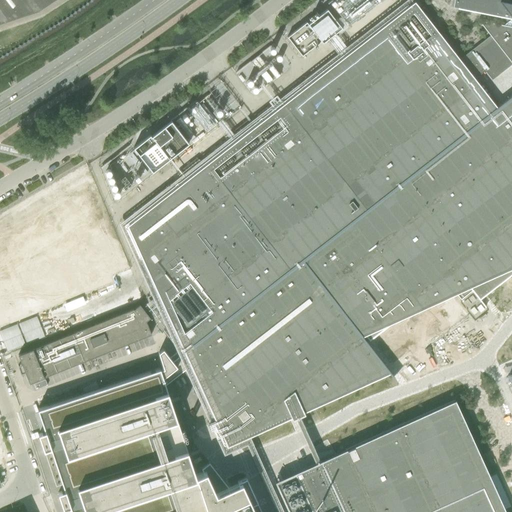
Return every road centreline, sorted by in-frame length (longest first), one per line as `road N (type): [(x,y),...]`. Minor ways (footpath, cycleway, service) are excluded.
road 1 (unclassified): [(0,188),(175,78),(277,0)]
road 2 (secondary): [(0,117),(178,0)]
road 3 (secondary): [(153,0),(0,100)]
road 4 (unclassified): [(0,498),(21,482),(24,467),(0,392)]
